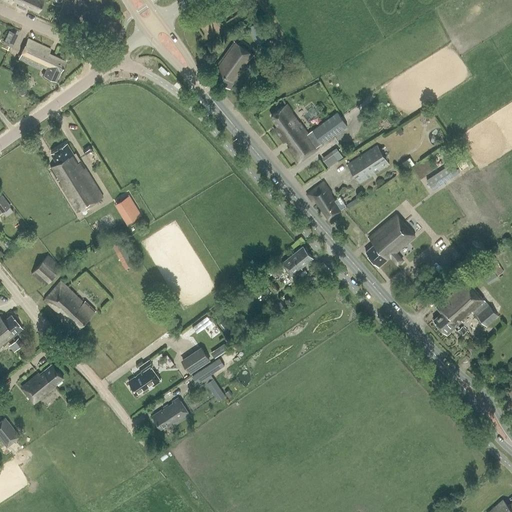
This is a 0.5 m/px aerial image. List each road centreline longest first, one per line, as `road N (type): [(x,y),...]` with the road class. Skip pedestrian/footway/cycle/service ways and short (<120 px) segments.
road 1 (unclassified): [(511,468),(193,109),(169,87),(113,60)]
road 2 (primary): [(442,362),(206,93)]
road 3 (residential): [(150,452),(0,274)]
road 4 (unclassified): [(0,145),(113,60)]
road 5 (unclassified): [(113,60),(0,10)]
